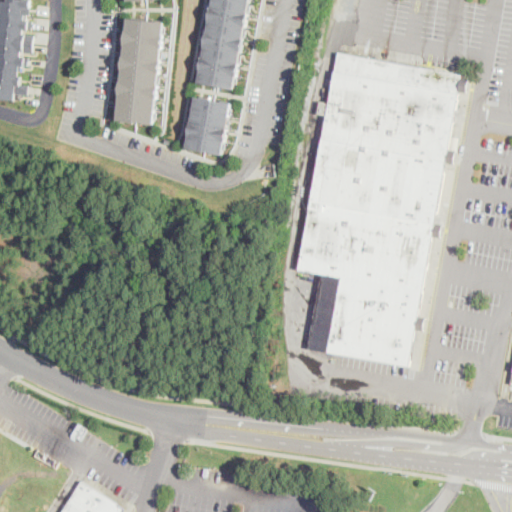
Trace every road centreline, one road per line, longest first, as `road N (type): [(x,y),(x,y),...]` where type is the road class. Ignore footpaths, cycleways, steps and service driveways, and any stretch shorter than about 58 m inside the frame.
road 1 (residential): [(284,0),(248,168),(210,181),(75,133)]
road 2 (residential): [(0,347),(122,405),(289,431)]
road 3 (residential): [(289,431),(322,445),(511,472)]
road 4 (residential): [(511,445),(322,425),(289,431)]
road 5 (residential): [(341,448),(474,441),(477,412)]
road 6 (residential): [(92,0),(91,61),(75,133)]
